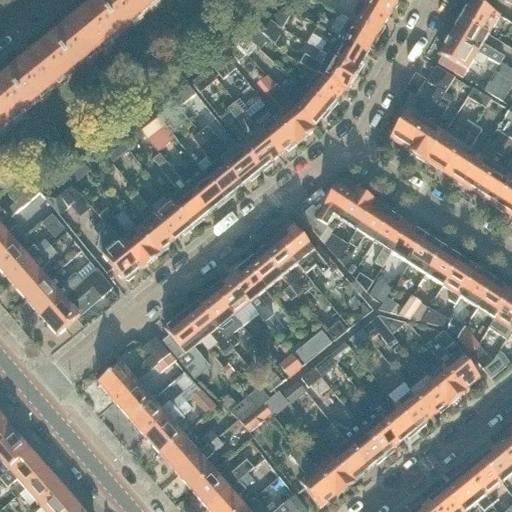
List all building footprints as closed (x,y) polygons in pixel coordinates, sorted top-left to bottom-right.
[(123,35),(164,0),(101,0),(97,4),(123,35)] [(400,1),(398,0),(354,0),(361,4),(388,20),(400,1)] [(489,37),(501,18),(473,1),(467,11),(465,9),(459,19),(489,37)] [(77,72),(123,35),(97,4),(51,41),(77,72)] [(383,28),(388,20),(361,4),(350,22),(380,39),(385,30),(383,28)] [(484,46),(489,37),(459,19),(454,29),(456,30),(451,38),(479,55),(484,46)] [(318,27),(329,34),(334,26),(323,20),(318,27)] [(275,47),(285,32),(267,22),(256,33),(266,40),(275,47)] [(374,49),(380,39),(350,22),(340,40),(367,56),(372,48),(374,49)] [(340,40),(329,34),(318,27),(313,37),(334,49),(329,58),(359,75),(365,65),(363,64),(367,56),(340,40)] [(257,49),(266,40),(256,33),(246,40),(257,49)] [(468,74),(479,55),(451,38),(440,57),(443,58),(439,65),(463,80),(467,73),(468,74)] [(237,47),(248,58),(257,49),(246,40),(237,47)] [(31,110),(77,72),(51,41),(5,79),(31,110)] [(500,67),(502,65),(505,59),(484,46),(479,55),(489,61),(500,67)] [(235,70),(248,58),(237,47),(225,57),(235,70)] [(359,75),(329,58),(321,53),(315,63),(306,58),(301,66),(308,70),(318,76),(346,92),(348,94),(359,75)] [(236,71),(235,70),(225,57),(212,68),(223,81),(236,71)] [(511,70),(502,65),(500,67),(495,74),(511,83),(511,70)] [(446,95),(455,79),(437,68),(428,84),(439,91),(446,95)] [(209,70),(194,83),(194,87),(201,95),(218,81),(209,70)] [(511,88),(511,83),(495,74),(489,83),(509,94),(511,88)] [(314,133),(287,99),(277,87),(276,88),(267,76),(259,82),(284,113),(275,120),(297,146),(314,133)] [(336,103),(346,92),(318,76),(305,91),(331,113),(338,105),(336,103)] [(0,135),(31,110),(5,79),(0,83),(0,135)] [(503,103),(509,94),(489,83),(484,92),(503,103)] [(331,113),(305,91),(298,85),(287,99),(314,133),(315,132),(313,130),(322,120),(324,122),(331,113)] [(179,109),(195,96),(190,89),(183,91),(172,100),(179,109)] [(486,110),(492,101),(474,90),(468,99),(486,110)] [(409,153),(433,115),(440,104),(446,95),(439,91),(420,120),(409,113),(392,140),(409,151),(408,153),(409,153)] [(448,109),(454,99),(446,95),(440,104),(448,109)] [(440,104),(433,115),(441,119),(447,109),(440,104)] [(259,133),(253,125),(243,113),(236,105),(228,111),(251,140),(242,146),(264,173),(273,166),(271,164),(279,157),(259,133)] [(243,113),(253,125),(259,120),(249,108),(243,113)] [(154,148),(171,134),(154,113),(137,127),(154,148)] [(426,164),(445,136),(451,126),(441,119),(433,115),(409,153),(426,164)] [(289,153),(297,146),(275,120),(259,133),(279,157),(287,151),(289,153)] [(445,174),(475,126),(468,122),(463,130),(461,129),(454,141),(445,136),(426,164),(427,165),(428,163),(445,174)] [(461,187),(480,158),(470,152),(483,131),(475,126),(445,174),(454,180),(453,182),(461,187)] [(261,176),(239,149),(228,158),(206,131),(200,136),(242,188),(250,182),(251,184),(261,176)] [(234,194),(242,188),(200,136),(193,141),(208,158),(197,166),(227,204),(236,196),(234,194)] [(480,197),(511,146),(511,142),(507,139),(490,165),(480,158),(461,187),(470,193),(471,191),(480,197)] [(496,210),(511,185),(511,178),(505,174),(511,163),(511,146),(480,197),(489,203),(488,205),(496,210)] [(208,215),(174,173),(160,155),(154,161),(181,195),(171,204),(193,231),(202,224),(200,222),(208,215)] [(227,204),(197,166),(195,163),(184,172),(181,168),(174,173),(208,215),(217,209),(218,210),(227,204)] [(85,164),(69,178),(75,186),(92,173),(85,164)] [(71,207),(83,197),(68,179),(56,188),(71,207)] [(511,217),(511,185),(496,210),(505,216),(506,213),(511,217)] [(0,229),(26,206),(30,203),(41,195),(35,187),(5,213),(4,212),(0,215),(0,229)] [(341,222),(360,193),(359,192),(356,196),(347,190),(345,192),(338,187),(320,216),(314,208),(301,218),(320,241),(335,218),(341,222)] [(59,217),(71,207),(56,188),(44,198),(46,201),(59,217)] [(358,233),(376,206),(377,204),(360,193),(341,222),(358,233)] [(46,201),(44,198),(41,195),(30,203),(35,210),(46,201)] [(141,214),(147,209),(136,195),(130,200),(141,214)] [(35,210),(30,203),(26,206),(0,229),(0,260),(17,246),(7,234),(29,215),(32,218),(35,219),(38,217),(38,213),(35,210)] [(184,238),(193,231),(171,204),(154,217),(174,243),(183,236),(184,238)] [(385,208),(384,211),(376,206),(358,233),(351,246),(344,257),(341,261),(347,265),(356,249),(357,250),(366,238),(375,244),(394,214),(385,208)] [(383,269),(392,255),(410,228),(402,222),(403,220),(394,214),(375,244),(385,250),(375,264),(383,269)] [(167,248),(174,243),(154,217),(138,231),(159,258),(169,250),(167,248)] [(105,226),(113,235),(120,230),(112,220),(105,226)] [(113,235),(105,226),(104,224),(94,232),(101,240),(100,241),(99,247),(100,248),(98,250),(105,257),(103,258),(124,283),(126,282),(128,283),(134,278),(134,275),(141,269),(121,245),(121,244),(113,235)] [(319,259),(314,253),(294,227),(286,234),(285,233),(276,240),(298,266),(305,276),(316,268),(323,277),(329,272),(332,276),(337,271),(324,255),(319,259)] [(419,230),(418,233),(410,228),(392,255),(409,266),(428,236),(419,230)] [(127,239),(120,230),(113,235),(121,244),(121,245),(141,269),(143,272),(159,258),(138,231),(127,239)] [(340,262),(343,256),(337,251),(343,241),(333,234),(325,246),(340,262)] [(444,250),(436,245),(438,242),(428,236),(409,266),(427,277),(444,250)] [(289,273),(298,266),(276,240),(267,247),(268,248),(261,254),(282,279),(289,288),(297,298),(304,292),(289,273)] [(42,256),(52,247),(46,241),(36,249),(35,247),(25,255),(17,246),(0,260),(0,270),(11,283),(42,256)] [(26,301),(48,282),(41,273),(50,265),(48,262),(57,254),(52,247),(42,256),(11,283),(26,301)] [(454,253),(452,255),(444,250),(427,277),(444,288),(463,259),(454,253)] [(266,292),(282,279),(261,254),(254,260),(253,258),(244,265),(266,292)] [(456,306),(461,299),(479,272),(471,267),(472,264),(463,259),(444,288),(454,294),(449,302),(456,306)] [(258,298),(266,292),(244,265),(236,272),(237,274),(230,280),(265,324),(273,317),(258,298)] [(102,299),(113,290),(97,271),(87,280),(93,288),(102,299)] [(488,275),(486,277),(479,272),(461,299),(478,310),(497,281),(488,275)] [(42,319),(83,284),(76,275),(57,292),(48,282),(26,301),(42,319)] [(367,294),(373,284),(360,275),(357,281),(367,294)] [(71,308),(93,288),(87,280),(83,284),(42,319),(58,338),(80,319),(71,308)] [(249,337),(265,324),(230,280),(222,286),(221,284),(212,291),(234,318),(249,337)] [(384,305),(388,299),(394,290),(380,281),(370,296),(384,305)] [(511,295),(511,293),(505,289),(506,286),(497,281),(478,310),(495,321),(511,295)] [(291,303),(297,298),(289,288),(283,293),(291,303)] [(218,331),(234,318),(212,291),(204,298),(205,300),(198,306),(218,331)] [(511,295),(495,321),(490,330),(507,341),(511,333),(511,295)] [(400,318),(405,311),(388,299),(384,305),(379,313),(400,318)] [(423,324),(430,310),(412,299),(405,311),(400,318),(423,324)] [(238,356),(225,340),(218,331),(198,306),(190,312),(189,310),(180,317),(202,344),(213,358),(221,352),(229,362),(238,356)] [(430,310),(423,324),(443,330),(447,321),(430,310)] [(192,352),(202,344),(180,317),(172,324),(173,326),(165,332),(171,338),(165,343),(179,362),(195,381),(208,371),(192,352)] [(378,319),(387,330),(393,338),(407,325),(379,318),(378,319)] [(372,343),(387,330),(378,319),(363,332),(370,341),(372,343)] [(459,340),(466,329),(453,320),(448,331),(453,332),(459,340)] [(334,343),(347,333),(340,324),(327,334),(334,343)] [(472,355),(481,348),(466,329),(459,340),(472,355)] [(359,351),(370,341),(363,332),(351,341),(359,351)] [(225,340),(238,356),(246,349),(241,343),(240,344),(232,334),(225,340)] [(445,352),(455,344),(448,335),(444,334),(427,347),(429,350),(466,395),(466,394),(465,393),(480,380),(461,355),(452,362),(445,352)] [(309,345),(318,356),(331,346),(322,335),(309,345)] [(156,367),(170,356),(156,339),(143,350),(150,359),(130,376),(121,365),(99,385),(115,403),(138,384),(156,367)] [(330,357),(331,358),(338,366),(341,363),(339,361),(352,351),(346,344),(330,357)] [(305,367),(318,356),(309,345),(296,355),(305,367)] [(481,348),(472,355),(484,370),(493,363),(481,348)] [(450,408),(466,395),(429,350),(420,357),(427,367),(421,372),(450,408)] [(493,382),(508,371),(507,370),(511,366),(505,356),(500,353),(493,364),(499,370),(490,378),(493,382)] [(162,375),(176,364),(170,356),(156,367),(162,375)] [(291,380),(303,370),(292,357),(280,366),(291,380)] [(338,367),(338,366),(331,358),(315,370),(322,380),(338,367)] [(484,371),(490,378),(499,370),(493,364),(484,371)] [(450,408),(421,372),(418,368),(409,375),(411,377),(404,383),(405,385),(413,394),(433,419),(440,413),(441,415),(450,408)] [(310,390),(322,380),(315,370),(302,380),(310,390)] [(270,395),(283,384),(275,374),(262,385),(270,395)] [(291,407),(307,394),(299,383),(282,396),(291,407)] [(130,421),(153,401),(138,384),(115,403),(130,421)] [(433,419),(413,394),(405,385),(389,398),(397,407),(418,434),(427,427),(425,425),(433,419)] [(257,411),(264,405),(270,400),(261,389),(247,400),(257,411)] [(207,416),(217,408),(202,392),(192,400),(207,416)] [(265,406),(273,417),(286,406),(277,396),(265,406)] [(366,401),(373,410),(379,405),(372,396),(366,401)] [(146,439),(186,403),(181,397),(171,405),(169,403),(161,410),(153,401),(130,421),(146,439)] [(242,423),(257,411),(247,400),(230,413),(242,423)] [(401,445),(373,410),(366,401),(357,408),(365,418),(358,423),(386,459),(395,452),(393,450),(401,445)] [(161,456),(184,437),(191,430),(188,428),(190,426),(184,418),(192,410),(186,403),(146,439),(161,456)] [(273,417),(265,406),(264,405),(257,411),(242,423),(251,434),(257,429),(258,430),(265,423),(273,417)] [(387,415),(379,405),(373,410),(401,445),(408,439),(410,441),(418,434),(397,407),(387,415)] [(0,449),(17,435),(1,416),(0,416),(0,449)] [(358,423),(348,431),(340,422),(334,427),(341,436),(369,470),(376,464),(378,466),(386,459),(358,423)] [(335,441),(341,436),(334,427),(328,431),(335,441)] [(208,447),(217,439),(212,433),(202,441),(208,447)] [(511,462),(511,433),(505,439),(507,440),(499,446),(511,462)] [(0,479),(1,481),(32,453),(17,435),(0,449),(0,461),(3,466),(0,468),(0,479)] [(354,485),(363,478),(361,476),(369,470),(341,436),(335,441),(343,450),(333,458),(354,485)] [(177,474),(199,455),(184,437),(161,456),(177,474)] [(217,439),(208,447),(214,454),(223,446),(218,439),(220,437),(217,439)] [(503,485),(511,477),(511,462),(499,446),(491,453),(490,451),(481,458),(503,485)] [(317,471),(311,464),(299,449),(291,456),(308,478),(300,484),(321,509),(336,497),(338,498),(339,498),(317,471)] [(26,491),(48,472),(32,453),(1,481),(8,489),(17,481),(26,491)] [(192,492),(215,472),(199,455),(177,474),(192,492)] [(325,465),(319,457),(311,464),(317,471),(339,498),(354,485),(333,458),(325,465)] [(509,493),(503,485),(481,458),(472,465),(474,467),(465,474),(492,507),(509,493)] [(208,510),(249,475),(254,470),(248,463),(233,476),(232,474),(223,482),(215,472),(192,492),(208,510)] [(42,510),(64,490),(48,472),(26,491),(42,510)] [(485,511),(492,507),(465,474),(457,480),(456,479),(448,486),(469,511),(478,505),(484,511),(485,511)] [(209,511),(243,511),(247,509),(238,499),(246,491),(245,490),(254,481),(249,475),(208,510),(209,511)] [(463,511),(444,488),(435,496),(437,497),(429,503),(435,511),(463,511)] [(43,511),(76,511),(80,509),(64,490),(42,510),(43,511)] [(306,511),(295,498),(280,510),(277,511),(306,511)] [(435,511),(429,503),(421,510),(420,508),(414,511),(435,511)]
